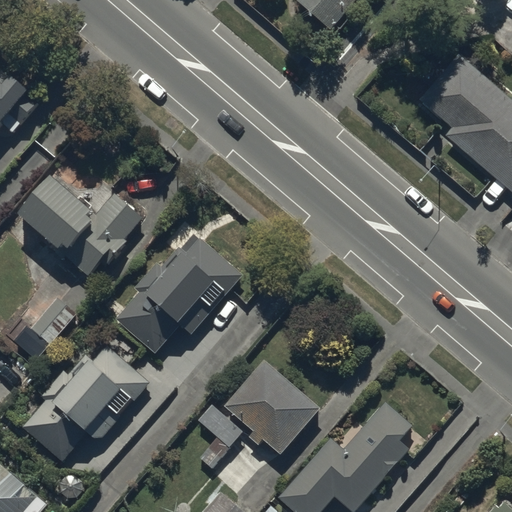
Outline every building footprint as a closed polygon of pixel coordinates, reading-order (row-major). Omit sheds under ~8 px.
[(296,0),(295,2),(332,33),(361,0),(296,0)] [(511,93),(460,51),(421,99),(453,125),(445,134),(511,189),(511,93)] [(0,124),(1,123),(14,134),(46,95),(14,68),(6,77),(0,71),(0,124)] [(102,210),(53,171),(21,212),(56,241),(51,247),(97,283),(131,240),(127,237),(146,213),(118,190),(102,210)] [(162,265),(158,261),(134,287),(140,292),(118,316),(158,353),(183,325),(191,333),(244,276),(201,236),(186,251),(179,245),(162,265)] [(78,313),(59,297),(33,327),(30,324),(17,340),(40,359),(78,313)] [(46,399),(22,427),(63,462),(87,433),(99,442),(150,381),(126,362),(133,354),(110,334),(90,357),(82,350),(43,396),(46,399)] [(267,366),(227,412),(257,437),(252,442),(261,449),(265,444),(284,460),(323,414),(267,366)] [(333,442),(281,504),(290,511),(327,511),(336,501),(349,511),(361,511),(409,457),(412,454),(402,445),(415,430),(386,406),(346,454),(333,442)] [(245,436),(215,409),(201,425),(219,441),(201,461),(213,472),(245,436)] [(0,511),(41,511),(48,504),(7,470),(0,478),(0,511)] [(241,511),(223,496),(209,511),(241,511)] [(511,511),(511,507),(504,500),(492,511),(511,511)]
